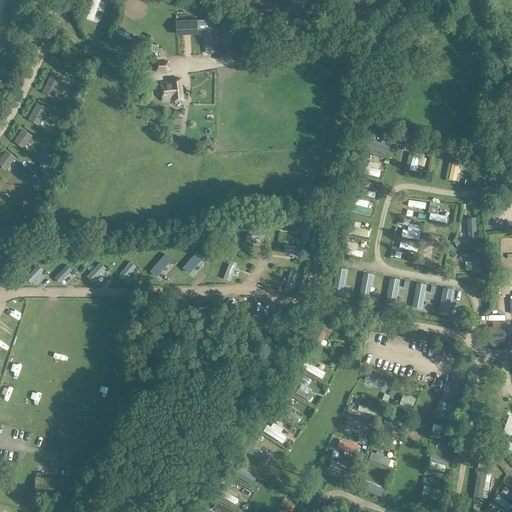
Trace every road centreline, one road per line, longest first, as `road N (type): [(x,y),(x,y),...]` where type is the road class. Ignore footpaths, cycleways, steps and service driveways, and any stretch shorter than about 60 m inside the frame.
road 1 (track): [(472,346),(477,305),(470,291),(393,271),(378,259),(387,198),(400,187),(511,191)]
road 2 (track): [(300,305),(261,375),(213,426),(170,511)]
road 3 (track): [(511,351),(494,355),(446,333),(300,305)]
road 4 (track): [(344,37),(153,80)]
road 5 (track): [(474,0),(499,67),(494,124),(511,176)]
road 6 (track): [(481,351),(449,511)]
road 7 (unclassified): [(66,0),(0,128)]
road 8 (track): [(58,16),(79,42),(145,60),(155,99)]
